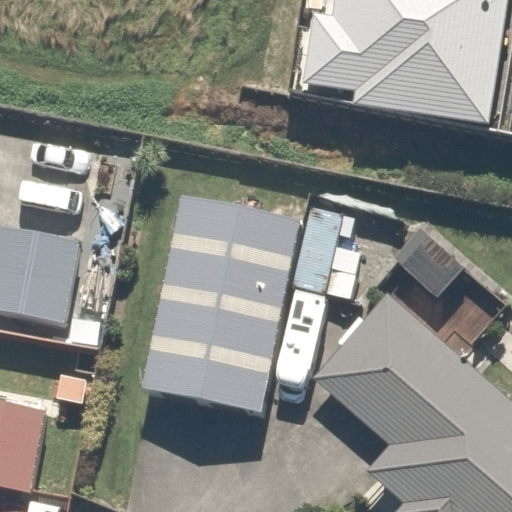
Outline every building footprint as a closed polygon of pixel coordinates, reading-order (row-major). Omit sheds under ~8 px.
[(42,0),(0,0),(0,67),(31,73),(42,0)] [(356,90),(354,103),(490,124),(507,0),(336,0),(334,16),(314,13),(304,81),(356,90)] [(303,227),(183,202),(143,395),(262,420),(303,227)] [(75,243),(0,228),(0,314),(60,326),(75,243)] [(511,511),(511,404),(392,296),(320,383),(401,454),(366,474),(405,511),(511,511)] [(47,407),(0,399),(0,491),(34,497),(47,407)]
